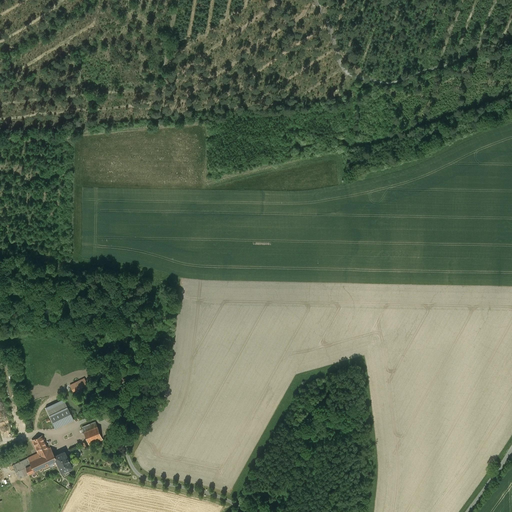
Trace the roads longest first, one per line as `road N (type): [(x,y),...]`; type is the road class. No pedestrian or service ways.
road 1 (track): [(349,93),(157,113),(176,0)]
road 2 (track): [(316,0),(342,67),(381,82),(511,42)]
road 3 (track): [(511,90),(361,143),(353,140),(349,93)]
road 4 (track): [(109,423),(122,379),(150,348),(153,280)]
road 5 (track): [(122,379),(67,322),(20,309)]
